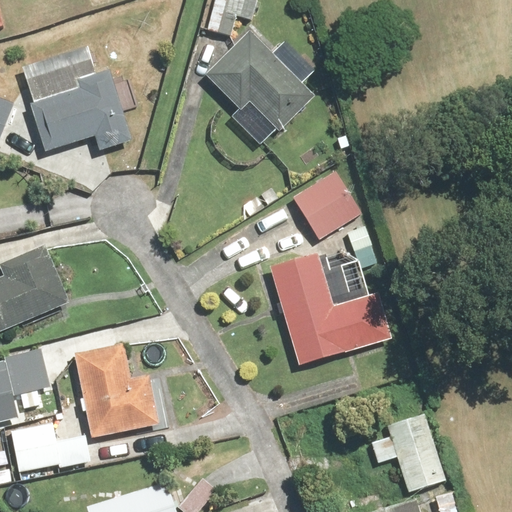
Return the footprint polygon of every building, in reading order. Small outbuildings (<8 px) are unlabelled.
[(213,0),(206,32),(230,38),(234,20),(249,24),(255,0),(213,0)] [(248,30),(198,81),(267,147),(316,96),(248,30)] [(104,59),(16,85),(39,159),(93,144),(97,157),(130,148),(104,59)] [(0,102),(0,139),(14,109),(0,102)] [(334,174),(289,204),(317,247),(363,217),(334,174)] [(366,225),(344,233),(365,290),(387,282),(366,225)] [(0,338),(67,312),(42,251),(0,267),(0,338)] [(320,258),(266,272),(292,372),(384,348),(370,295),(332,305),(320,258)] [(116,342),(66,356),(89,442),(156,424),(143,376),(126,380),(116,342)] [(0,419),(20,415),(8,361),(0,363),(0,419)] [(422,415),(380,429),(384,441),(370,446),(377,467),(392,462),(403,496),(445,483),(422,415)] [(53,422),(0,432),(0,483),(89,465),(83,438),(57,443),(53,422)] [(168,511),(162,489),(83,511),(168,511)] [(410,511),(407,502),(381,511),(410,511)]
